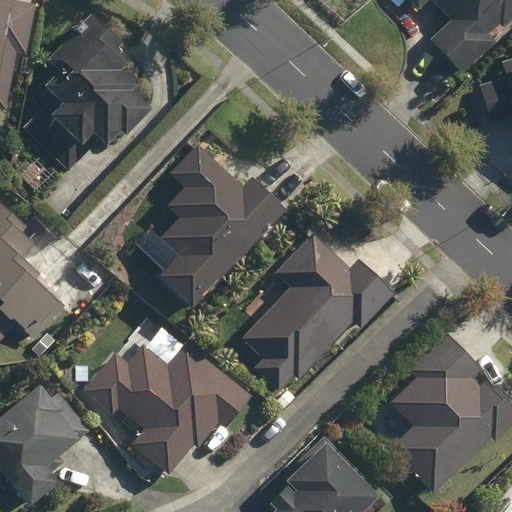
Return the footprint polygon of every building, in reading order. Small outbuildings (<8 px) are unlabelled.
[(31,54),(40,6),(0,0),(0,129),(3,111),(11,112),(21,52),(31,54)] [(511,0),(406,0),(415,10),(425,0),(432,0),(451,20),(430,39),(460,72),(501,35),(511,24),(511,0)] [(58,97),(30,127),(74,168),(94,148),(89,145),(100,133),(113,145),(127,131),(133,137),(157,112),(138,94),(143,88),(126,73),(136,63),(122,49),(127,43),(99,18),(40,80),(58,97)] [(511,55),(506,57),(511,75),(481,84),(495,134),(511,129),(511,55)] [(196,307),(287,211),(253,179),(243,190),(199,148),(173,175),(189,190),(170,208),(182,220),(164,239),(182,256),(163,276),(196,307)] [(65,176),(42,154),(21,176),(44,198),(65,176)] [(33,234),(0,204),(0,338),(11,326),(34,346),(65,311),(34,283),(37,277),(18,259),(32,244),(27,240),(33,234)] [(351,273),(311,235),(276,272),(292,287),(244,338),(263,356),(254,366),(277,388),(292,373),(297,377),(352,320),(360,327),(392,294),(360,263),(351,273)] [(393,445),(434,487),(492,432),(496,437),(511,421),(511,399),(497,384),(491,390),(483,382),(478,387),(470,377),(477,369),(445,336),(410,370),(416,376),(391,401),(413,425),(393,445)] [(253,398),(184,343),(167,366),(141,346),(127,364),(114,353),(85,390),(112,411),(117,406),(145,429),(133,445),(170,474),(213,419),(227,430),(253,398)] [(57,391),(49,397),(39,385),(0,415),(0,491),(8,485),(27,508),(59,483),(45,465),(81,436),(89,430),(57,391)] [(377,511),(388,502),(326,438),(263,499),(271,507),(266,511),(377,511)]
